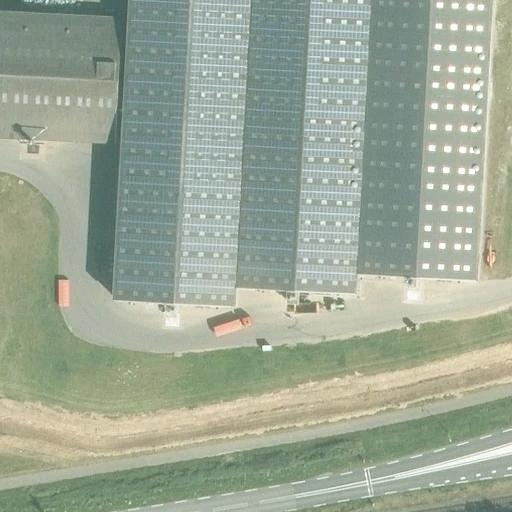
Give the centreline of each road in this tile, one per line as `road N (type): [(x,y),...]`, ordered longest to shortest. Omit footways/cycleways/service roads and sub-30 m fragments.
road 1 (unclassified): [(194,511),(367,484)]
road 2 (unclassified): [(511,437),(367,484)]
road 3 (unclassified): [(367,484),(511,460)]
